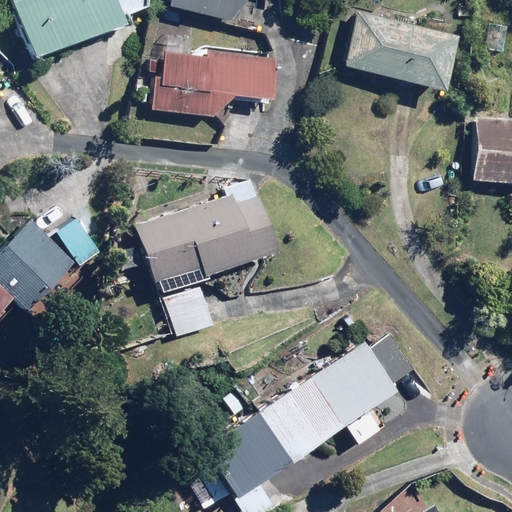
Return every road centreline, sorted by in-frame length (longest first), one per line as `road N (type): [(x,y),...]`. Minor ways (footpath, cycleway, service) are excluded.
road 1 (unknown): [(511,418),(428,350),(263,165),(143,150),(97,156),(0,209)]
road 2 (unknown): [(345,511),(511,420)]
